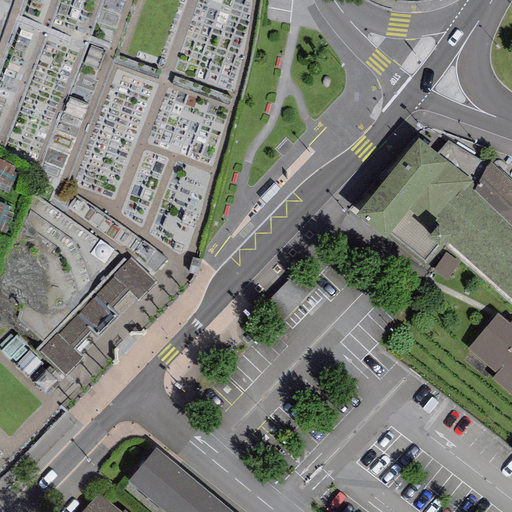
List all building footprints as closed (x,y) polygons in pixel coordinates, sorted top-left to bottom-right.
[(0,0),(0,71),(1,69),(0,69),(19,4),(15,3),(16,0),(0,0)] [(88,62),(103,68),(110,52),(95,46),(88,62)] [(437,153),(417,138),(355,214),(385,238),(387,236),(425,265),(446,241),(511,296),(511,227),(473,190),(476,188),(470,184),(473,182),(437,153)] [(448,141),(437,153),(473,182),(470,184),(476,188),(481,177),(487,165),(448,141)] [(511,183),(490,163),(487,165),(481,177),(476,188),(473,190),(511,227),(511,183)] [(138,258),(43,354),(71,382),(93,360),(82,349),(100,331),(109,341),(129,320),(117,309),(133,293),(144,304),(165,284),(152,271),(138,258)] [(297,275),(272,303),(300,329),(340,285),(327,273),(312,289),(297,275)] [(511,319),(504,313),(473,350),(511,382),(511,319)] [(134,482),(169,511),(204,511),(218,496),(163,449),(134,482)] [(204,511),(237,511),(218,496),(204,511)] [(122,511),(105,498),(93,511),(122,511)]
